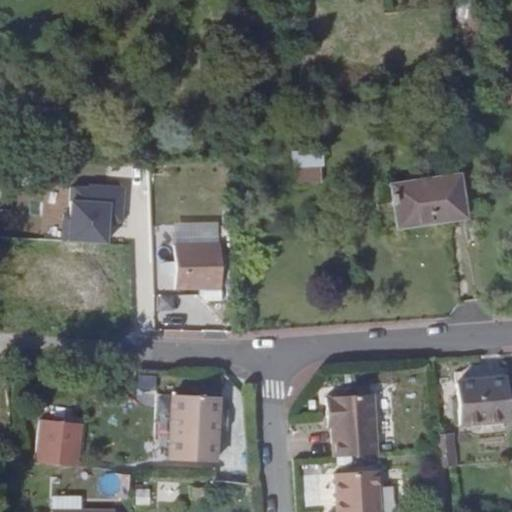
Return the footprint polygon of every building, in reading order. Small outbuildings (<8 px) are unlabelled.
[(270,25),(269,8),(233,12),(234,28),(270,25)] [(29,28),(30,47),(57,44),(55,26),(29,28)] [(318,150),(285,151),(287,183),(319,181),(318,150)] [(465,217),(461,174),(390,181),(391,192),(388,192),(389,201),(397,201),(399,223),(465,217)] [(120,190),(66,186),(61,242),(102,245),(103,223),(117,224),(120,190)] [(198,286),(222,286),(221,241),(209,241),(179,242),(179,287),(198,286)] [(222,299),(222,286),(198,286),(198,292),(207,300),(222,299)] [(503,358),(456,360),(459,404),(505,401),(503,358)] [(176,408),(218,414),(219,392),(178,389),(176,408)] [(330,427),(332,456),(375,454),(372,394),(322,397),(323,418),(330,418),(330,427)] [(217,422),(218,414),(176,408),(172,453),(218,458),(221,423),(217,422)] [(29,465),(75,466),(76,422),(30,421),(29,465)] [(453,443),(435,444),(435,450),(435,454),(453,453),(453,443)] [(454,466),(453,453),(435,454),(436,467),(454,466)] [(377,511),(374,469),(331,472),(333,511),(377,511)]
